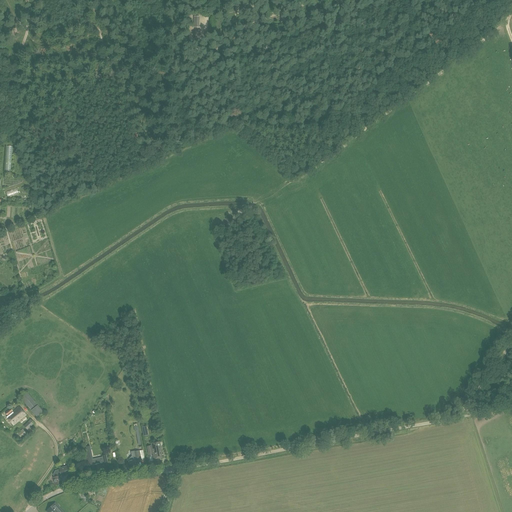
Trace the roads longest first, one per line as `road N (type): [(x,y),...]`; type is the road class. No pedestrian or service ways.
road 1 (track): [(186,467),(457,417)]
road 2 (unclassified): [(27,511),(68,488),(186,467)]
road 3 (track): [(28,0),(20,127)]
